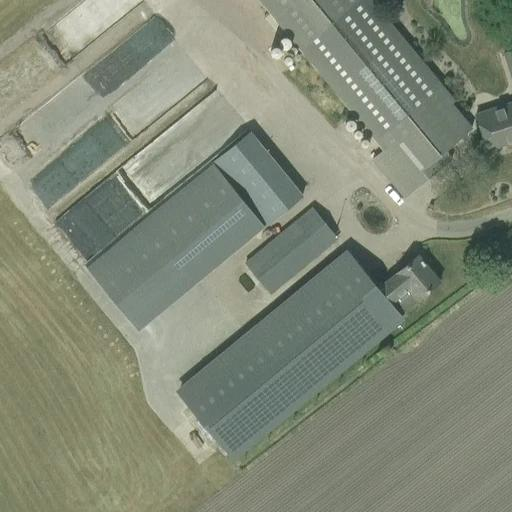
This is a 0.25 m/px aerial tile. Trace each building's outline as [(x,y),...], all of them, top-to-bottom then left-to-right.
[(258,0),(296,44),(300,42),(350,0),(258,0)] [(365,0),(350,0),(300,42),(387,147),(372,160),(404,198),(452,158),(445,150),(471,128),(459,113),(365,0)] [(511,102),(476,115),(487,151),(511,142),(511,102)] [(249,133),(212,163),(264,227),(302,197),(249,133)] [(88,265),(141,329),(264,227),(212,163),(88,265)] [(312,209),(297,222),(321,252),(337,239),(312,209)] [(230,457),(401,316),(391,304),(409,289),(409,290),(418,300),(424,295),(440,282),(418,256),(396,274),(397,274),(379,289),(349,253),(178,394),(230,457)]
